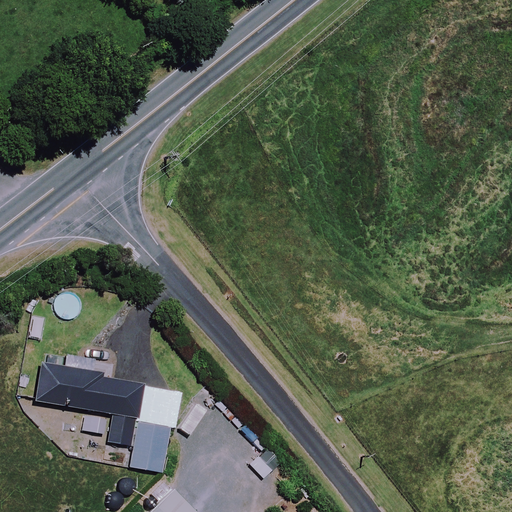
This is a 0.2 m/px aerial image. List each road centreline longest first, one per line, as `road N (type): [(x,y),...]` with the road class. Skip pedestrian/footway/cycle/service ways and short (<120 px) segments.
road 1 (unclassified): [(353,511),(77,172)]
road 2 (tertiary): [(291,0),(77,172)]
